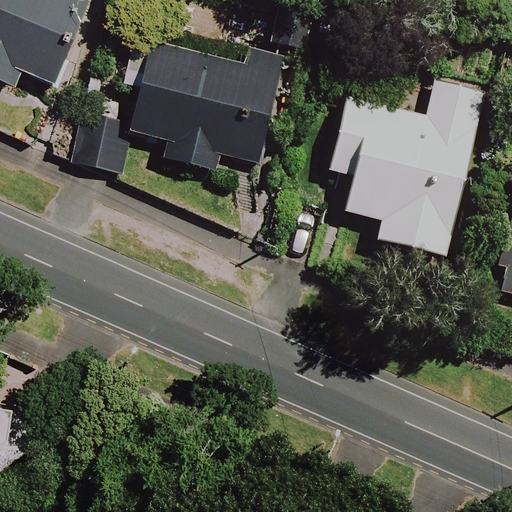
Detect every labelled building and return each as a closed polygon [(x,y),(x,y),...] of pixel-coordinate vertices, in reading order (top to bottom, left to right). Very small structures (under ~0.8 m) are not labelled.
[(86,6),(72,0),(0,0),(0,93),(36,110),(86,6)] [(207,63),(129,44),(108,126),(91,122),(78,173),(118,182),(128,141),(156,147),(152,165),(209,179),(213,162),(251,171),(279,61),(212,44),(207,63)] [(478,99),(429,87),(420,122),(340,102),(322,177),(347,183),(339,218),(375,227),(370,247),(438,263),(478,99)] [(511,163),(484,275),(503,280),(498,300),(511,303),(511,163)] [(0,492),(5,489),(16,407),(0,405),(0,492)]
